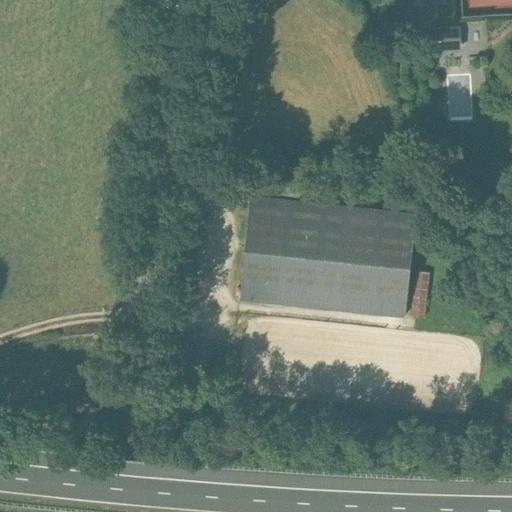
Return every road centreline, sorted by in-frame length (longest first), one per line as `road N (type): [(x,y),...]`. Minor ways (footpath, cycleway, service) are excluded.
road 1 (unclassified): [(123,511),(175,0)]
road 2 (motorway): [(469,511),(234,501),(0,477)]
